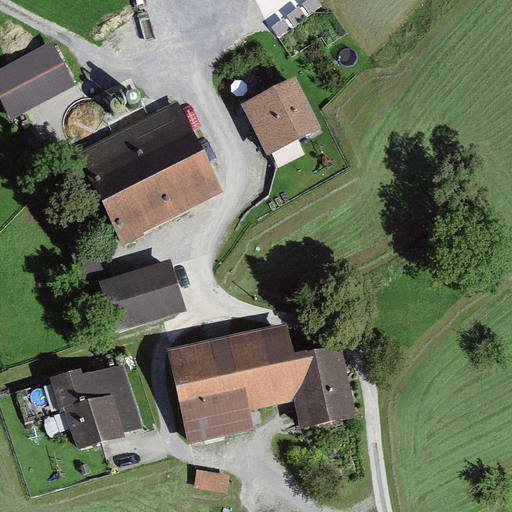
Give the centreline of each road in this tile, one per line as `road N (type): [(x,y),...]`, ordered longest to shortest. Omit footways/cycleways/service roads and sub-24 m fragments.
road 1 (track): [(196,103),(233,170),(234,201),(198,265),(204,288),(222,309),(315,324),(364,353),(385,511)]
road 2 (track): [(317,511),(172,448),(157,360),(166,333)]
road 3 (track): [(0,2),(196,103)]
